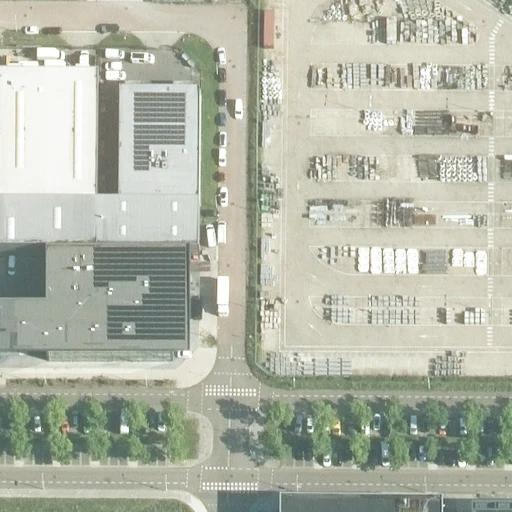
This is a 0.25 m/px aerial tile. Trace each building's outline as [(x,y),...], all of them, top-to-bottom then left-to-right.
[(0,207),(97,208),(98,80),(48,80),(0,79),(0,207)] [(199,209),(200,98),(119,98),(118,209),(199,209)] [(0,256),(97,257),(97,208),(0,207),(0,256)] [(97,257),(199,258),(199,209),(118,209),(97,208),(97,257)] [(190,259),(46,259),(47,262),(48,261),(48,271),(47,271),(46,319),(0,318),(0,353),(46,353),(46,362),(172,362),(172,320),(174,320),(189,320),(190,320),(190,318),(189,318),(189,300),(190,300),(190,279),(189,279),(189,261),(190,261),(190,259)]
